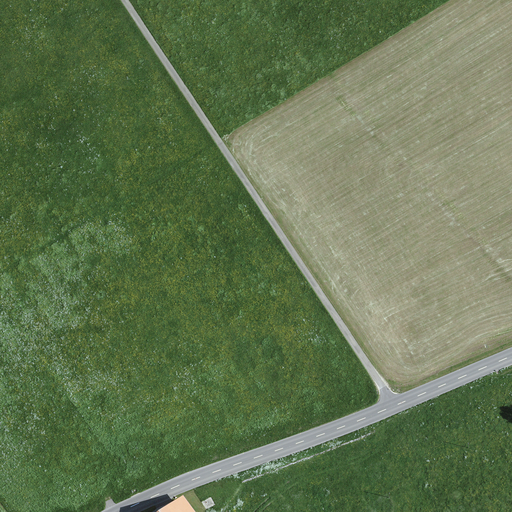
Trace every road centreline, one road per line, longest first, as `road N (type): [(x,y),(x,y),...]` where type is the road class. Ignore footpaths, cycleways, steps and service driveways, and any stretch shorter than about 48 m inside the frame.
road 1 (track): [(124,0),(393,406)]
road 2 (tertiary): [(511,355),(119,511)]
